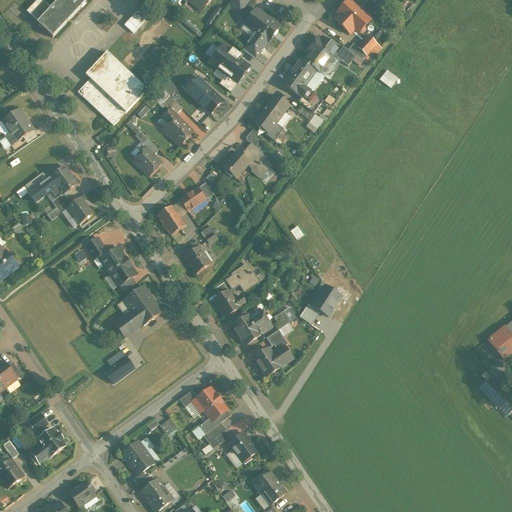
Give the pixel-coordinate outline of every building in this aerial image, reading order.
[(51,9),(41,0),(38,0),(26,13),(37,23),(51,9)] [(37,23),(37,24),(52,39),(87,2),(84,0),(59,0),(51,9),(37,23)] [(188,0),(200,11),(211,0),(188,0)] [(250,0),(232,0),(231,3),(229,5),(240,13),(250,0)] [(370,21),(349,1),(336,14),(341,19),(337,24),(348,34),(352,29),(358,34),(362,35),(365,32),(364,28),(370,21)] [(212,28),(223,13),(218,9),(207,24),(212,28)] [(271,22),(261,15),(260,17),(254,13),(246,23),(252,28),(250,30),(255,33),(268,43),(279,28),(278,28),(271,22)] [(199,31),(187,21),(184,25),(196,35),(199,31)] [(268,43),(255,33),(243,50),(246,53),(255,60),(268,43)] [(368,37),(357,48),(353,44),(347,51),(360,60),(367,65),(381,49),(368,37)] [(312,46),(330,59),(332,56),(334,53),(337,50),(322,39),(321,41),(319,40),(316,41),(312,46),(312,45),(312,46)] [(240,55),(232,50),(232,51),(223,45),(222,47),(221,47),(209,63),(228,77),(237,84),(250,68),(237,59),(240,55)] [(330,59),(312,46),(308,51),(309,54),(310,55),(304,63),(301,60),(301,61),(319,74),(330,59)] [(337,55),(334,53),(332,56),(338,60),(348,67),(352,61),(358,66),(359,66),(357,64),(360,60),(347,51),(343,47),(337,55)] [(147,92),(107,54),(85,77),(90,81),(78,94),(114,127),(147,92)] [(319,74),(324,78),(326,80),(329,77),(327,75),(338,60),(332,56),(330,59),(319,74)] [(301,61),(283,85),(298,96),(304,88),(305,86),(316,72),(319,74),(301,61)] [(389,70),(381,80),(393,88),(400,78),(389,70)] [(316,72),(305,86),(313,93),(324,78),(319,74),(316,72)] [(231,93),(237,84),(228,77),(225,82),(222,81),(219,85),(231,93)] [(222,102),(198,79),(186,92),(210,115),(222,102)] [(176,90),(169,83),(163,88),(170,95),(176,90)] [(308,91),(304,88),(298,96),(301,98),(302,99),(306,94),(308,92),(308,91)] [(308,92),(306,94),(316,101),(316,102),(320,105),(322,102),(308,92)] [(316,101),(306,94),(302,99),(301,98),(298,103),(301,106),(308,111),(316,102),(316,101)] [(275,96),(261,114),(275,124),(288,107),(275,96)] [(181,110),(169,97),(162,104),(169,112),(175,117),(181,110)] [(313,115),(320,105),(316,102),(308,111),(313,115)] [(308,111),(301,106),(297,112),(310,122),(315,116),(313,115),(308,111)] [(33,132),(19,111),(0,123),(0,132),(7,128),(11,134),(5,137),(11,147),(23,139),(33,132)] [(175,117),(169,112),(162,118),(169,126),(163,132),(165,133),(165,135),(167,137),(169,137),(179,147),(190,137),(186,133),(186,128),(175,117)] [(275,124),(261,114),(254,124),(267,134),(265,136),(274,142),(283,131),(275,124)] [(323,122),(315,116),(310,122),(308,124),(317,130),(323,122)] [(38,139),(33,132),(23,139),(27,145),(38,139)] [(263,146),(252,132),(246,139),(246,141),(251,146),(251,145),(258,151),(263,146)] [(159,152),(148,141),(143,146),(147,151),(148,150),(154,157),(159,152)] [(258,151),(251,145),(251,146),(245,152),(246,153),(244,154),(244,156),(242,158),(248,164),(247,166),(251,169),(252,173),(259,179),(261,179),(261,178),(260,177),(264,173),(265,173),(266,173),(270,168),(270,166),(266,162),(266,160),(262,157),(262,154),(258,151)] [(230,149),(223,157),(229,162),(236,154),(230,149)] [(147,151),(135,163),(149,178),(162,165),(154,157),(148,150),(147,151)] [(229,162),(223,169),(235,180),(247,166),(248,164),(242,158),(236,154),(229,162)] [(69,177),(64,169),(64,168),(50,178),(57,188),(62,195),(63,196),(64,195),(63,194),(63,193),(68,190),(69,191),(77,185),(70,176),(69,177)] [(32,182),(37,188),(48,180),(43,174),(32,182)] [(52,192),(57,188),(50,178),(49,179),(50,179),(48,180),(37,188),(30,193),(28,195),(35,204),(52,192)] [(25,186),(30,193),(37,188),(32,182),(25,186)] [(197,190),(205,201),(213,195),(206,184),(197,190)] [(57,199),(62,195),(57,188),(52,192),(57,199)] [(197,190),(180,201),(188,213),(205,201),(197,190)] [(57,199),(52,203),(56,208),(68,200),(63,193),(63,194),(64,195),(63,196),(62,195),(57,199)] [(72,205),(66,209),(67,210),(73,219),(75,217),(80,224),(78,226),(93,215),(81,199),(72,205)] [(68,200),(56,208),(61,214),(62,214),(67,210),(66,209),(72,205),(68,200)] [(180,201),(176,204),(184,215),(188,213),(180,201)] [(176,204),(171,208),(179,219),(184,215),(176,204)] [(61,214),(56,208),(52,212),(47,215),(51,221),(61,214)] [(171,208),(157,217),(171,237),(185,227),(179,219),(171,208)] [(73,219),(67,210),(62,214),(73,229),(78,226),(80,224),(75,217),(73,219)] [(31,224),(30,216),(22,217),(23,225),(31,224)] [(210,227),(201,234),(205,239),(213,234),(215,233),(210,227)] [(213,234),(205,239),(209,245),(217,240),(213,234)] [(98,239),(84,248),(93,261),(99,257),(106,252),(98,239)] [(199,248),(184,257),(196,275),(210,266),(199,248)] [(118,249),(108,256),(106,252),(99,257),(119,287),(132,279),(136,276),(130,268),(131,267),(126,260),(125,260),(118,249)] [(0,256),(0,281),(17,269),(5,253),(4,254),(0,256)] [(247,266),(232,276),(233,277),(226,282),(232,290),(232,291),(240,285),(245,293),(258,283),(247,266)] [(351,275),(345,266),(338,271),(344,279),(351,275)] [(132,279),(119,287),(123,293),(136,285),(132,279)] [(226,282),(215,290),(220,297),(228,292),(232,290),(226,282)] [(161,313),(143,287),(123,301),(132,313),(142,327),(161,313)] [(315,310),(320,313),(328,318),(341,298),(324,287),(311,307),(315,310)] [(220,297),(214,301),(225,318),(239,309),(239,308),(246,304),(241,297),(234,302),(228,292),(220,297)] [(10,300),(3,305),(10,314),(17,310),(10,300)] [(125,318),(132,313),(123,301),(117,306),(125,318)] [(299,319),(307,323),(315,310),(311,307),(308,305),(299,319)] [(315,310),(307,323),(311,326),(320,313),(315,310)] [(284,312),(274,319),(277,323),(287,317),(284,312)] [(125,318),(114,326),(124,340),(142,327),(132,313),(125,318)] [(246,319),(232,328),(244,347),(261,336),(261,335),(271,329),(262,314),(249,323),(246,319)] [(277,323),(275,325),(279,331),(291,323),(287,317),(277,323)] [(511,324),(490,341),(506,361),(511,355),(511,324)] [(279,331),(267,340),(272,347),(274,346),(278,352),(288,345),(279,331)] [(288,349),(274,359),(280,368),(295,357),(288,349)] [(267,350),(253,360),(266,378),(280,368),(274,359),(267,350)] [(111,368),(126,358),(121,352),(107,362),(111,368)] [(111,368),(105,373),(113,385),(134,370),(126,358),(111,368)] [(3,363),(0,365),(0,382),(4,389),(16,380),(7,367),(3,363)] [(22,376),(12,363),(7,367),(16,380),(22,376)] [(511,413),(511,400),(490,378),(480,388),(509,417),(511,413)] [(206,415),(221,404),(221,403),(216,397),(215,396),(210,390),(198,399),(192,403),(200,414),(203,411),(206,415)] [(192,392),(184,398),(190,405),(192,403),(198,399),(192,392)] [(190,405),(184,398),(179,402),(185,409),(190,405)] [(221,404),(206,415),(210,420),(199,428),(205,436),(221,424),(222,424),(221,423),(225,421),(231,417),(221,404),(222,404),(221,404)] [(41,415),(28,424),(35,434),(48,425),(41,415)] [(169,420),(160,427),(167,437),(177,430),(169,420)] [(221,424),(205,436),(203,437),(208,444),(226,431),(221,424)] [(52,430),(37,441),(38,442),(43,449),(34,455),(41,465),(50,458),(50,459),(65,448),(65,447),(61,442),(63,440),(59,435),(57,437),(52,431),(52,430)] [(226,431),(208,444),(213,450),(231,437),(226,431)] [(242,434),(228,445),(243,464),(242,463),(249,458),(249,459),(257,453),(242,434)] [(18,455),(9,443),(3,447),(13,459),(18,455)] [(130,467),(145,456),(147,454),(138,443),(122,455),(130,467)] [(145,456),(130,467),(138,476),(143,473),(153,465),(145,456)] [(9,461),(0,467),(0,477),(2,480),(1,481),(8,491),(23,480),(22,479),(21,479),(13,468),(14,467),(9,461)] [(138,476),(133,480),(137,485),(146,478),(143,473),(138,476)] [(270,474),(254,485),(262,495),(270,506),(270,507),(286,495),(270,474)] [(137,485),(135,486),(141,493),(153,484),(147,477),(137,485)] [(141,493),(140,493),(141,494),(148,503),(154,511),(158,511),(173,501),(172,501),(171,502),(162,490),(163,489),(157,481),(153,484),(141,493)] [(86,483),(69,495),(79,509),(96,498),(86,483)] [(270,506),(262,495),(256,500),(264,511),(270,506)]
